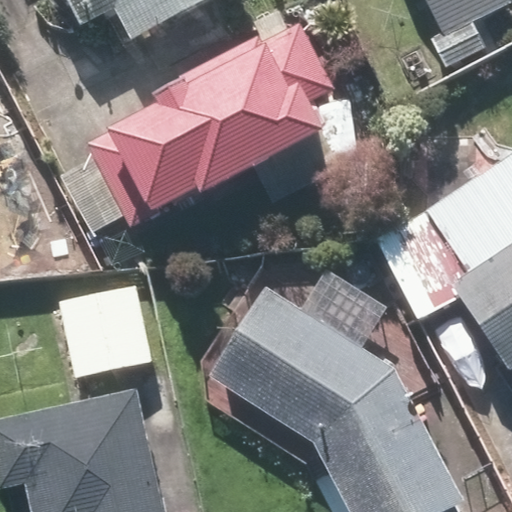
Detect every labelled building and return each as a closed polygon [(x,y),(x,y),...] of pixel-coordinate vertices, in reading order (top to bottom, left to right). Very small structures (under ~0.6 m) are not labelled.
[(231,0),(76,0),(92,30),(120,15),(139,49),(181,27),(189,42),(219,26),(211,11),(231,0)] [(511,0),(428,0),(445,32),(432,39),(451,75),(492,53),(478,27),(511,9),(511,0)] [(290,30),(280,11),(252,26),(261,43),(156,98),(163,112),(92,150),(114,191),(138,236),(208,199),(212,206),(336,140),(316,103),(337,91),(307,36),(301,24),(290,30)] [(511,158),(375,254),(426,326),(462,301),(511,371),(511,158)] [(396,369),(369,352),(393,313),(326,272),(302,312),(270,292),(214,384),(312,444),(348,511),(461,511),(471,507),(396,369)] [(140,287),(62,305),(80,384),(158,366),(140,287)] [(35,488),(39,511),(168,511),(144,393),(0,422),(0,483),(2,495),(35,488)]
